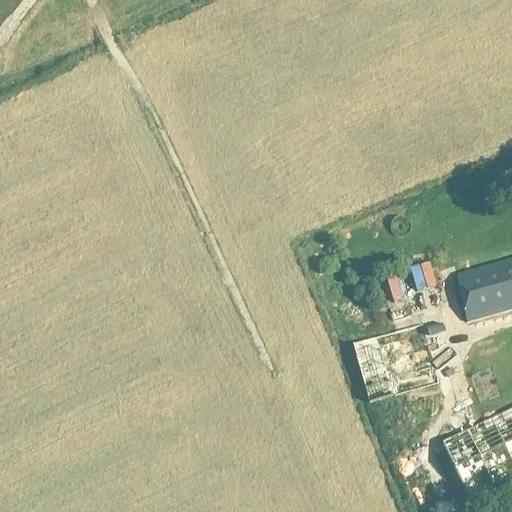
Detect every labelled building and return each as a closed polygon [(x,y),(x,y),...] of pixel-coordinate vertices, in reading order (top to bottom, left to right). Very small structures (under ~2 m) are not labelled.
[(408,228),(416,252),(430,247),(422,223),(408,228)] [(511,260),(456,277),(466,324),(511,310),(511,260)] [(441,398),(437,385),(421,327),(351,346),(368,404),(403,394),(406,407),(441,398)] [(511,409),(441,444),(467,499),(511,477),(511,409)] [(419,445),(400,452),(412,483),(431,476),(419,445)]
